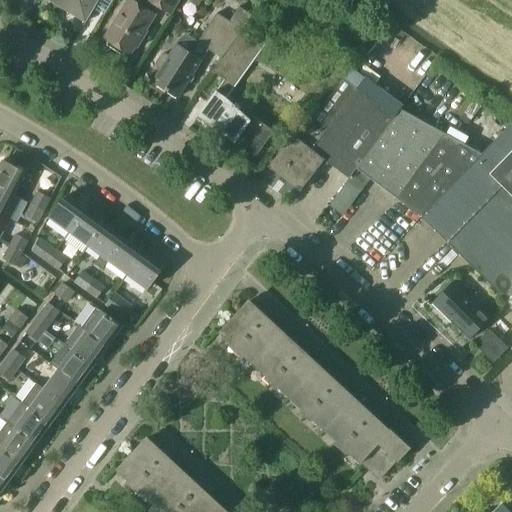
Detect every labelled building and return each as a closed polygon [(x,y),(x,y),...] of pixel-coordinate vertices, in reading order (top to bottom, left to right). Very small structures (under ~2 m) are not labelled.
[(85,23),(98,0),(47,0),(85,23)] [(127,0),(104,39),(108,42),(106,45),(122,55),(124,52),(129,55),(155,14),(154,14),(159,7),(170,14),(178,0),(143,0),(140,5),(132,0),(127,0)] [(177,98),(208,50),(222,58),(242,30),(253,16),(238,7),(229,22),(216,13),(190,53),(176,44),(168,56),(165,54),(160,55),(155,62),(156,68),(159,70),(152,82),(177,98)] [(270,129),(252,117),(249,121),(228,100),(224,98),(263,45),(242,30),(222,58),(212,71),(224,80),(216,92),(215,91),(198,115),(252,155),(270,129)] [(347,178),(399,109),(402,105),(352,70),(291,135),(267,166),(299,191),(323,159),(347,178)] [(419,217),(480,154),(464,145),(445,134),(399,109),(347,178),(328,205),(341,215),(369,179),(419,217)] [(445,242),(511,174),(511,124),(510,123),(480,154),(419,217),(445,242)] [(0,187),(13,195),(24,173),(1,161),(0,163),(0,187)] [(505,300),(511,292),(511,174),(445,242),(505,300)] [(9,220),(21,198),(13,195),(0,187),(0,214),(2,216),(9,220)] [(42,210),(49,199),(37,192),(31,204),(42,210)] [(68,232),(83,211),(63,197),(48,218),(68,232)] [(35,222),(42,210),(31,204),(24,216),(35,222)] [(88,246),(103,226),(83,211),(68,232),(88,246)] [(107,260),(122,240),(103,226),(88,246),(99,255),(93,264),(101,269),(107,260)] [(21,253),(28,242),(16,236),(10,247),(21,253)] [(54,252),(38,240),(30,251),(46,262),(54,252)] [(126,274),(141,254),(122,240),(107,260),(126,274)] [(14,265),(21,253),(10,247),(3,259),(14,265)] [(57,270),(65,260),(54,252),(46,262),(57,270)] [(146,289),(161,268),(141,254),(126,274),(146,289)] [(85,291),(93,280),(81,272),(73,283),(85,291)] [(96,299),(104,288),(93,280),(85,291),(96,299)] [(490,317),(453,281),(431,303),(468,340),(490,317)] [(65,303),(73,292),(62,284),(54,295),(65,303)] [(130,307),(112,294),(104,305),(122,318),(130,307)] [(385,434),(244,303),(217,333),(359,464),(360,463),(377,478),(394,460),(396,461),(409,448),(389,430),(385,434)] [(45,331),(58,312),(47,304),(34,323),(45,331)] [(106,347),(120,327),(95,308),(80,328),(85,331),(106,347)] [(18,329),(27,318),(16,310),(8,321),(18,329)] [(36,342),(45,331),(34,323),(25,334),(36,342)] [(92,366),(106,347),(85,331),(71,350),(92,366)] [(506,349),(489,331),(476,345),(493,362),(506,349)] [(16,370),(24,358),(13,350),(5,362),(16,370)] [(77,385),(92,366),(71,350),(57,370),(77,385)] [(0,375),(8,381),(16,370),(5,362),(0,368),(0,375)] [(63,404),(77,385),(57,370),(43,389),(63,404)] [(63,404),(43,389),(35,383),(21,403),(29,408),(49,423),(63,404)] [(21,403),(7,422),(15,428),(35,443),(49,423),(29,408),(21,403)] [(35,443),(15,428),(7,422),(0,430),(0,446),(1,447),(21,462),(35,443)] [(219,511),(142,441),(115,470),(159,511),(219,511)] [(0,476),(7,482),(21,462),(1,447),(0,447),(0,476)] [(511,511),(511,504),(508,509),(501,502),(500,504),(502,505),(495,511),(481,511),(478,509),(474,511),(511,511)]
